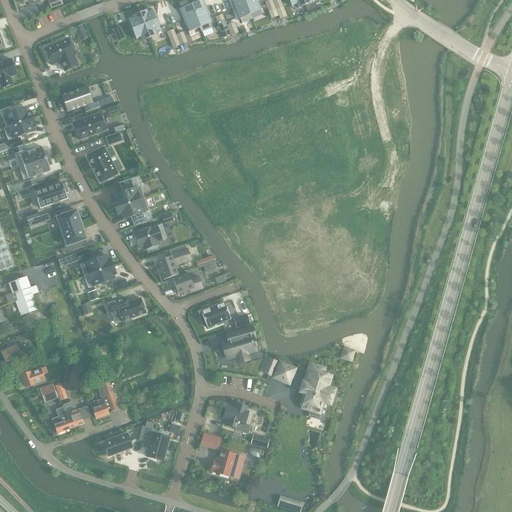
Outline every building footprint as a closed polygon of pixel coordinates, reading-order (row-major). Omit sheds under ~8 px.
[(52,0),(48,2),(51,8),(62,4),(60,0),(52,0)] [(252,19),(243,0),(231,0),(239,19),(240,19),(242,23),(252,19)] [(243,0),(252,19),(250,15),(261,10),(256,0),(243,0)] [(271,0),(270,0),(264,2),(271,19),(278,17),(271,0)] [(280,0),(271,0),(278,17),(279,19),(280,19),(287,17),(280,0)] [(289,0),(292,7),(296,6),(297,9),(305,5),(302,0),(289,0)] [(202,32),(211,28),(210,24),(211,23),(202,1),(191,6),(202,32)] [(191,6),(180,10),(189,32),(199,28),(201,32),(202,32),(191,6)] [(149,38),(157,35),(156,32),(160,31),(152,10),(148,12),(148,11),(140,14),(149,38)] [(149,38),(140,14),(132,17),(132,18),(129,20),(137,40),(140,39),(141,41),(149,38)] [(222,15),(215,17),(223,38),(230,36),(222,15)] [(234,23),(227,26),(229,31),(236,28),(234,23)] [(120,28),(113,31),(118,41),(125,38),(123,33),(120,28)] [(173,30),(166,32),(168,38),(173,49),(180,46),(178,40),(176,35),(175,35),(173,30)] [(183,32),(176,35),(178,40),(185,37),(183,32)] [(51,65),(60,61),(64,72),(78,66),(73,56),(75,55),(68,39),(44,49),(51,65)] [(340,46),(319,53),(325,71),(339,66),(337,61),(344,58),(340,46)] [(319,53),(305,57),(311,75),(325,71),(319,53)] [(367,56),(357,68),(364,74),(374,62),(367,56)] [(0,81),(3,88),(13,85),(10,77),(16,75),(11,60),(5,62),(0,63),(0,81)] [(285,64),(271,68),(277,86),(291,81),(285,64)] [(374,76),(371,76),(374,89),(375,89),(401,84),(398,70),(394,71),(393,67),(373,70),(374,76)] [(271,68),(257,72),(263,90),(277,86),(271,68)] [(237,79),(223,83),(228,101),(242,97),(237,79)] [(223,83),(209,87),(214,105),(228,101),(223,83)] [(175,84),(157,90),(162,103),(180,97),(175,84)] [(375,89),(374,89),(376,103),(379,102),(379,107),(400,104),(399,100),(403,99),(401,84),(375,89)] [(83,106),(92,103),(87,88),(62,96),(67,112),(83,106)] [(110,97),(99,101),(101,107),(112,103),(110,97)] [(180,97),(162,103),(166,116),(184,110),(180,97)] [(92,103),(83,106),(86,113),(101,107),(99,101),(92,103)] [(115,103),(106,107),(108,113),(117,109),(115,103)] [(365,106),(356,109),(359,124),(369,121),(365,106)] [(0,110),(0,114),(1,117),(1,118),(2,117),(6,128),(3,129),(4,129),(33,119),(30,112),(28,113),(26,108),(12,113),(10,107),(0,110)] [(322,113),(298,119),(303,139),(327,133),(322,113)] [(73,124),(78,140),(105,131),(100,114),(73,124)] [(33,119),(4,129),(8,141),(34,132),(33,127),(35,126),(33,119)] [(369,121),(359,124),(363,138),(372,136),(369,121)] [(122,123),(113,127),(115,134),(125,131),(123,125),(122,123)] [(277,128),(252,131),(254,152),(280,149),(277,128)] [(192,130),(177,139),(184,151),(199,141),(192,130)] [(378,131),(377,150),(403,152),(404,132),(378,131)] [(327,133),(303,139),(307,153),(330,147),(327,133)] [(106,138),(108,146),(122,141),(119,134),(106,138)] [(8,143),(10,149),(22,145),(20,139),(8,143)] [(199,141),(184,151),(192,163),(207,154),(199,141)] [(22,146),(12,150),(14,155),(24,151),(22,146)] [(49,158),(47,151),(44,152),(42,147),(15,157),(19,169),(49,158)] [(330,147),(307,153),(312,174),(336,168),(330,147)] [(86,157),(100,184),(117,175),(116,172),(122,169),(118,161),(112,164),(104,148),(86,157)] [(280,149),(254,152),(256,165),(281,163),(280,149)] [(377,150),(376,170),(401,172),(403,152),(377,150)] [(49,166),(52,165),(49,158),(19,169),(23,181),(51,171),(49,166)] [(281,163),(256,165),(258,189),(284,186),(281,163)] [(361,164),(359,180),(369,181),(371,165),(361,164)] [(218,168),(202,180),(211,193),(227,181),(218,168)] [(26,189),(38,185),(36,179),(24,183),(26,189)] [(122,193),(134,189),(131,179),(119,183),(122,193)] [(227,181),(211,193),(224,210),(240,198),(227,181)] [(62,183),(34,193),(39,208),(53,204),(59,202),(59,201),(67,199),(65,193),(68,193),(65,184),(62,185),(62,183)] [(134,189),(122,193),(114,196),(115,201),(112,202),(115,209),(144,199),(140,187),(134,189)] [(115,209),(117,217),(120,216),(122,221),(127,219),(131,218),(132,221),(134,227),(146,223),(143,213),(148,211),(144,199),(115,209)] [(58,230),(80,222),(76,210),(67,214),(67,215),(64,217),(63,215),(56,218),(54,219),(58,230)] [(36,211),(25,215),(27,221),(38,217),(36,211)] [(40,223),(40,224),(51,221),(50,218),(48,214),(38,218),(40,223)] [(171,214),(161,218),(164,224),(173,221),(171,214)] [(81,241),(82,242),(87,240),(85,235),(84,235),(82,232),(84,231),(83,229),(81,222),(80,222),(58,230),(61,239),(64,238),(66,246),(67,246),(69,252),(73,251),(71,245),(81,241)] [(319,222),(298,227),(303,251),(324,246),(319,222)] [(161,225),(134,234),(139,248),(143,247),(144,250),(159,245),(158,242),(166,239),(161,225)] [(298,227),(284,230),(289,254),(303,251),(298,227)] [(361,228),(357,252),(379,255),(383,232),(361,228)] [(284,230),(263,234),(269,258),(289,254),(284,230)] [(81,241),(71,245),(73,251),(84,247),(82,242),(81,241)] [(69,252),(67,246),(66,246),(67,247),(60,249),(62,255),(69,252)] [(343,246),(340,260),(350,262),(352,247),(343,246)] [(157,262),(164,281),(168,279),(177,276),(178,276),(175,265),(191,260),(189,256),(190,256),(189,254),(188,250),(170,256),(171,257),(157,262)] [(78,261),(90,257),(87,251),(76,255),(78,261)] [(84,277),(113,267),(111,260),(108,261),(106,256),(80,265),(84,277)] [(213,264),(204,267),(206,273),(215,269),(213,264)] [(113,267),(84,277),(88,289),(114,280),(113,275),(116,274),(113,267)] [(168,279),(170,285),(174,284),(178,295),(189,291),(190,293),(202,288),(198,277),(191,279),(189,274),(177,278),(177,276),(168,279)] [(223,276),(215,279),(217,284),(225,282),(223,276)] [(30,289),(26,277),(8,283),(13,297),(31,290),(30,289)] [(333,279),(320,287),(326,296),(339,288),(333,279)] [(125,280),(114,284),(116,291),(128,287),(125,280)] [(355,280),(343,299),(363,312),(375,292),(355,280)] [(32,294),(31,290),(13,297),(20,317),(38,310),(32,294)] [(288,295),(272,299),(274,307),(290,304),(288,295)] [(146,314),(141,299),(128,304),(125,298),(106,305),(110,317),(116,315),(119,314),(122,322),(146,314)] [(224,303),(201,312),(207,328),(231,319),(224,303)] [(315,304),(294,310),(300,331),(321,326),(315,304)] [(78,307),(81,317),(88,315),(84,305),(78,307)] [(246,315),(233,319),(236,328),(249,325),(246,315)] [(148,332),(136,336),(139,344),(158,337),(152,319),(144,322),(148,332)] [(251,328),(228,334),(231,344),(224,346),(228,359),(236,357),(237,360),(247,357),(246,354),(255,351),(252,338),(254,338),(251,328)] [(26,353),(20,342),(15,345),(13,340),(5,344),(8,348),(1,352),(6,363),(26,353)] [(270,359),(263,374),(268,375),(266,381),(268,382),(276,361),(270,359)] [(274,378),(289,384),(295,369),(280,363),(274,378)] [(304,384),(302,392),(300,391),(300,392),(303,394),(300,405),(303,406),(302,408),(311,411),(311,409),(316,411),(318,412),(319,411),(320,412),(323,400),(331,402),(335,390),(327,387),(331,377),(323,374),(324,369),(310,364),(304,383),(303,383),(303,384),(304,384)] [(46,367),(36,370),(22,375),(26,389),(41,384),(45,382),(43,375),(48,374),(46,367)] [(118,409),(113,395),(107,378),(96,382),(102,399),(90,403),(96,420),(109,415),(108,413),(118,409)] [(61,402),(68,400),(63,385),(55,388),(61,402)] [(62,408),(70,429),(83,424),(82,421),(86,419),(83,408),(77,410),(75,404),(72,403),(62,406),(63,408),(62,408)] [(227,406),(223,419),(228,420),(227,426),(236,429),(238,424),(239,425),(239,424),(248,426),(251,415),(255,416),(256,411),(246,408),(246,407),(237,405),(236,409),(227,406)] [(54,426),(57,434),(70,429),(62,408),(56,410),(58,417),(52,420),(54,426)] [(136,429),(134,438),(141,440),(143,431),(136,429)] [(148,433),(146,442),(150,444),(147,457),(163,461),(169,438),(148,433)] [(127,434),(103,443),(108,457),(132,448),(127,434)] [(206,447),(209,436),(203,434),(200,445),(206,447)] [(253,437),(251,444),(267,447),(269,440),(253,437)] [(211,472),(231,477),(232,472),(239,473),(244,457),(221,451),(219,459),(218,462),(215,461),(214,461),(211,472)]
